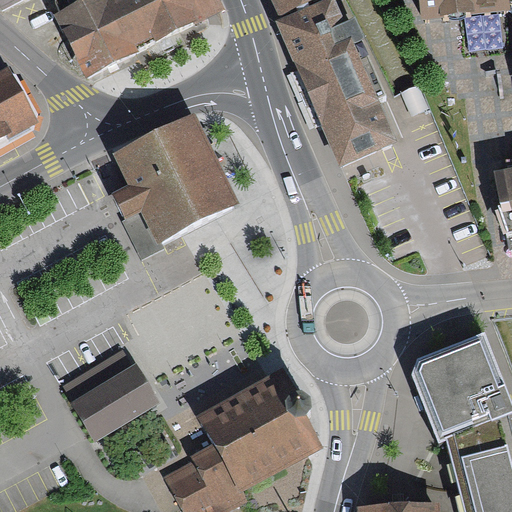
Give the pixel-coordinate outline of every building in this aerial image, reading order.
[(0,0),(0,10),(3,16),(34,0),(36,3),(42,0),(0,0)] [(57,24),(88,86),(225,18),(216,0),(64,0),(53,6),(61,22),(57,24)] [(310,3),(315,0),(271,0),(279,16),(298,8),(310,3)] [(511,0),(418,0),(422,33),(511,24),(511,18),(511,19),(511,0)] [(347,28),(335,1),(312,11),(300,16),(278,26),(341,167),(396,143),(379,105),(388,101),(364,47),(365,47),(356,24),(347,28)] [(299,12),(300,16),(312,11),(311,7),(310,3),(298,8),(299,12)] [(0,150),(40,129),(41,122),(17,77),(9,75),(0,79),(0,150)] [(196,123),(113,165),(129,196),(112,204),(126,231),(142,223),(158,255),(241,214),(196,123)] [(494,184),(508,254),(511,252),(511,180),(509,181),(494,184)] [(511,511),(511,432),(511,427),(511,426),(511,412),(486,343),(418,370),(412,386),(439,456),(447,451),(462,511),(511,511)] [(78,419),(142,379),(136,370),(72,410),(78,419)] [(305,410),(296,409),(280,378),(196,424),(212,453),(163,479),(180,511),(234,511),(248,505),(244,498),(321,456),(308,433),(312,426),(311,416),(305,410)] [(142,379),(78,419),(97,450),(162,410),(142,379)]
